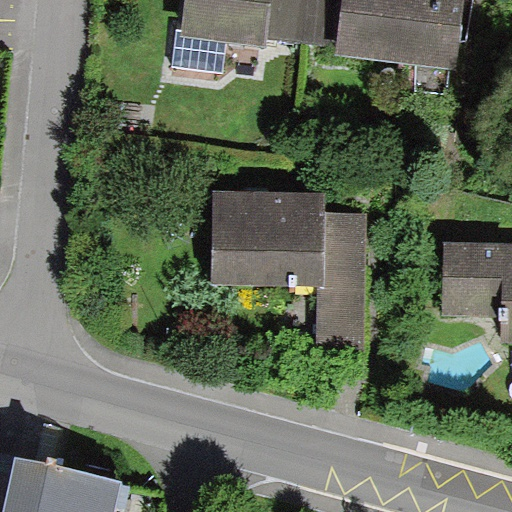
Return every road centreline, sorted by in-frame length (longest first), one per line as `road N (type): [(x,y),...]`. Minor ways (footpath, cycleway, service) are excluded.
road 1 (residential): [(10,373),(511,509)]
road 2 (residential): [(10,373),(60,0)]
